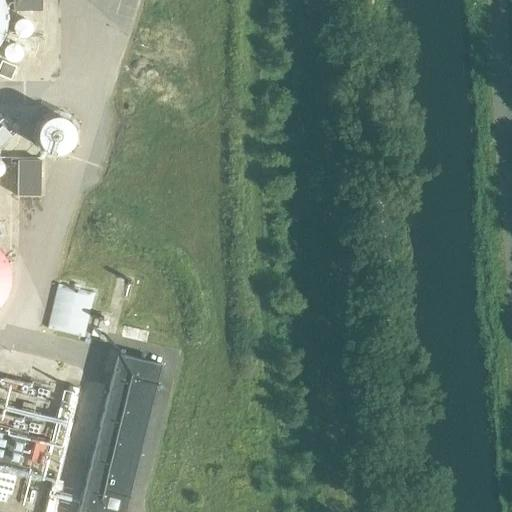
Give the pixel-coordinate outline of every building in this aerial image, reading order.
[(12,0),(13,13),(42,13),(42,0),(12,0)] [(18,198),(19,198),(42,198),(42,162),(18,162),(18,198)] [(9,288),(9,283),(8,274),(6,267),(2,259),(0,257),(0,308),(3,303),(7,296),(9,288)] [(119,355),(79,511),(125,511),(161,365),(119,355)] [(35,407),(23,403),(20,414),(33,417),(35,407)] [(25,440),(0,434),(0,464),(18,469),(25,440)] [(37,439),(31,463),(43,466),(49,441),(37,439)]
